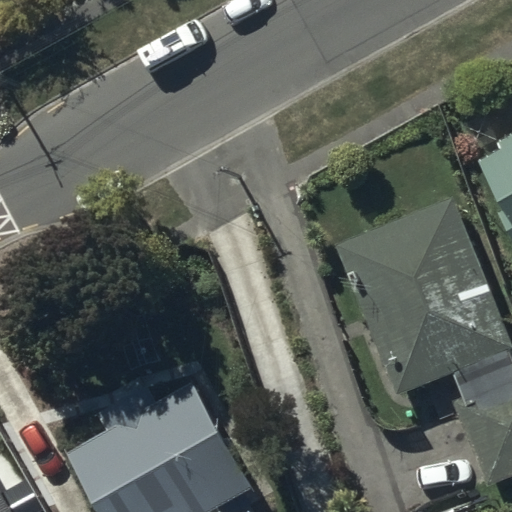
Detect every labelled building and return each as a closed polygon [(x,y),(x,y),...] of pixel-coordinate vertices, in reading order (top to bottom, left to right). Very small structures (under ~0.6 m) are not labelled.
[(511,138),(486,153),(511,199),(511,203),(508,206),(511,214),(511,138)] [(511,338),(458,201),(348,244),(405,389),(511,346),(511,338)] [(252,482),(197,382),(157,404),(150,391),(114,410),(127,434),(84,457),(113,511),(198,511),(252,482)] [(511,384),(464,403),(494,478),(511,471),(511,384)] [(0,511),(18,511),(0,478),(0,511)]
